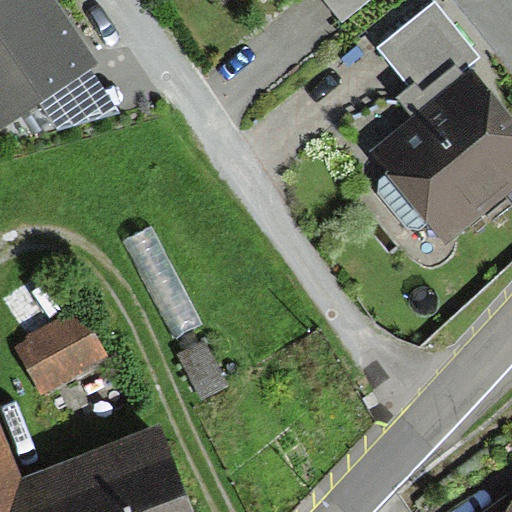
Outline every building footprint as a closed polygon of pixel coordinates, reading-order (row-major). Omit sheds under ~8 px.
[(90,74),(40,0),(7,0),(0,5),(0,116),(8,129),(90,74)] [(321,0),(338,20),(362,0),(321,0)] [(377,55),(422,114),(486,65),(441,6),(377,55)] [(511,190),(511,136),(473,85),(375,160),(440,245),(511,190)] [(82,306),(16,341),(44,393),(109,358),(82,306)] [(0,511),(192,511),(160,432),(22,488),(0,432),(0,511)] [(511,511),(511,501),(496,511),(511,511)]
